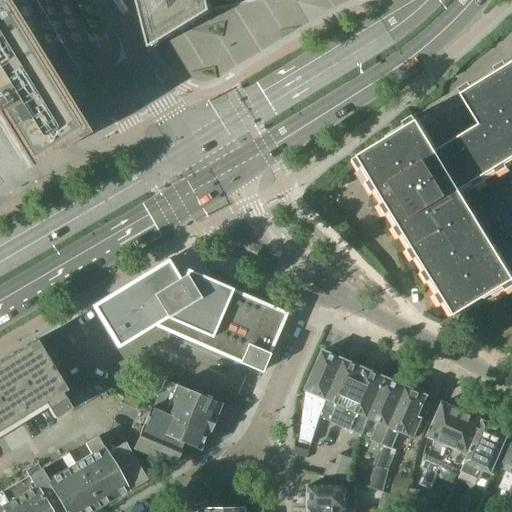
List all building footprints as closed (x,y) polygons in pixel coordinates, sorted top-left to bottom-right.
[(0,0),(0,123),(5,131),(27,168),(86,132),(4,0),(0,0)] [(144,0),(155,43),(157,48),(161,45),(220,10),(262,0),(361,0),(365,0),(370,0),(374,0),(379,0),(378,0),(144,0)] [(362,156),(357,159),(363,169),(368,167),(375,179),(371,182),(377,192),(381,189),(389,201),(384,204),(390,214),(395,212),(402,224),(398,227),(404,237),(409,234),(416,246),(411,249),(417,260),(422,257),(429,269),(425,272),(431,282),(436,279),(443,292),(438,294),(445,305),(449,302),(457,315),(487,297),(488,299),(495,295),(494,293),(506,286),(509,290),(511,288),(511,271),(496,245),(503,242),(496,230),(495,229),(489,233),(477,214),(467,196),(466,195),(463,190),(474,183),(477,188),(487,181),(484,177),(497,169),(499,174),(510,168),(507,163),(511,159),(511,64),(509,66),(506,61),(496,68),(499,72),(474,87),(471,83),(461,89),(464,93),(463,94),(465,96),(483,127),(440,153),(422,122),(421,120),(420,121),(417,116),(407,122),(410,127),(397,134),(396,133),(390,137),(391,138),(361,156),(362,156)] [(465,96),(422,122),(440,153),(483,127),(465,96)] [(153,325),(180,337),(220,354),(220,355),(239,363),(239,362),(261,371),(262,367),(263,368),(285,313),(226,287),(228,282),(213,276),(211,280),(187,270),(185,275),(184,277),(179,279),(168,261),(93,306),(95,309),(95,310),(115,342),(118,346),(121,344),(121,345),(153,325)] [(66,390),(35,340),(0,361),(0,429),(44,403),(53,418),(70,408),(61,393),(66,390)] [(320,417),(345,359),(323,350),(306,390),(300,440),(312,444),(320,417)] [(362,435),(370,418),(369,418),(386,378),(345,359),(320,417),(362,435)] [(386,378),(369,418),(370,418),(379,422),(371,440),(382,445),(407,387),(400,384),(399,381),(393,378),(390,379),(386,378)] [(151,409),(206,432),(208,433),(220,404),(175,385),(164,380),(160,391),(159,390),(151,409)] [(369,484),(367,488),(384,492),(390,467),(397,450),(392,448),(400,431),(414,438),(423,418),(419,416),(428,396),(425,395),(424,392),(418,389),(415,390),(407,387),(382,445),(377,457),(378,457),(373,469),(372,475),(371,480),(369,484)] [(423,460),(424,461),(421,468),(426,470),(419,485),(430,490),(441,467),(460,476),(484,420),(464,411),(444,402),(428,436),(423,460)] [(151,409),(134,449),(172,465),(178,451),(188,456),(192,447),(198,450),(206,432),(151,409)] [(460,476),(458,479),(485,492),(497,466),(511,433),(484,421),(460,476)] [(511,432),(511,433),(497,466),(507,470),(499,488),(509,493),(511,485),(511,432)] [(74,464),(99,506),(115,497),(116,498),(128,491),(127,490),(145,480),(124,442),(106,453),(97,438),(86,445),(91,453),(74,464)] [(1,492),(12,511),(89,511),(99,506),(74,464),(68,453),(40,469),(37,464),(25,471),(28,476),(1,492)] [(339,455),(336,464),(350,469),(354,459),(339,455)] [(329,462),(324,477),(346,482),(350,469),(336,464),(329,462)] [(364,473),(361,482),(369,484),(371,480),(372,475),(364,473)] [(392,493),(406,497),(411,481),(396,477),(392,493)] [(309,485),(309,508),(357,509),(357,485),(309,485)] [(411,489),(408,499),(418,501),(420,491),(411,489)] [(0,511),(12,511),(1,492),(0,492),(0,511)] [(395,496),(392,508),(404,511),(407,499),(395,496)]
